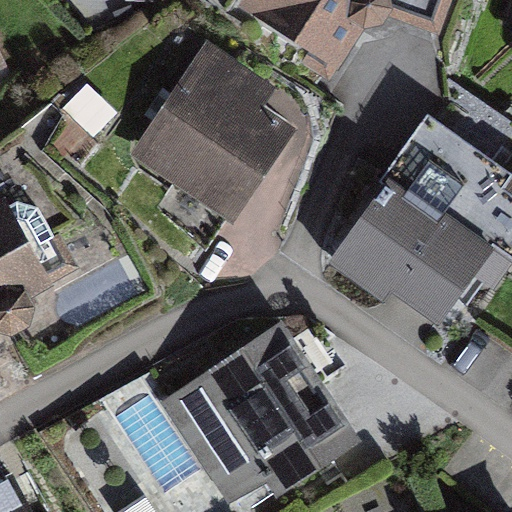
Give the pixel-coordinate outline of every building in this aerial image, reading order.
[(261,0),(341,51),(373,0),(261,0)] [(203,42),(132,149),(226,212),(298,105),(203,42)] [(511,168),(426,113),(339,247),(439,311),(492,231),(511,244),(511,168)] [(18,187),(0,196),(0,320),(69,285),(18,187)] [(353,431),(282,316),(166,387),(237,503),(353,431)] [(0,511),(42,511),(18,467),(0,476),(0,511)]
